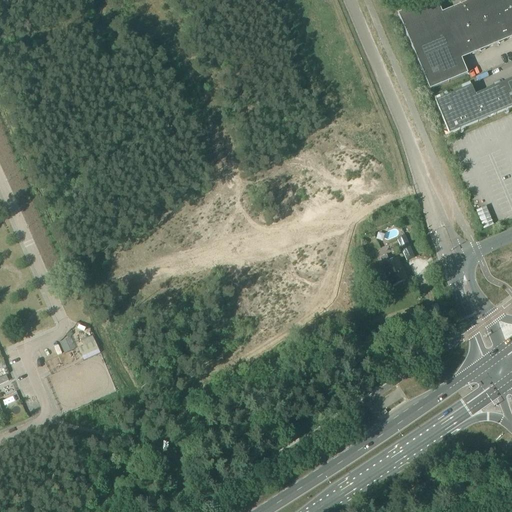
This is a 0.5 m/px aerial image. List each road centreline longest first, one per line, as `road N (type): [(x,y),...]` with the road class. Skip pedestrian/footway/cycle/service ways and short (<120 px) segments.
road 1 (primary): [(486,363),(262,511)]
road 2 (primary): [(314,511),(458,417)]
